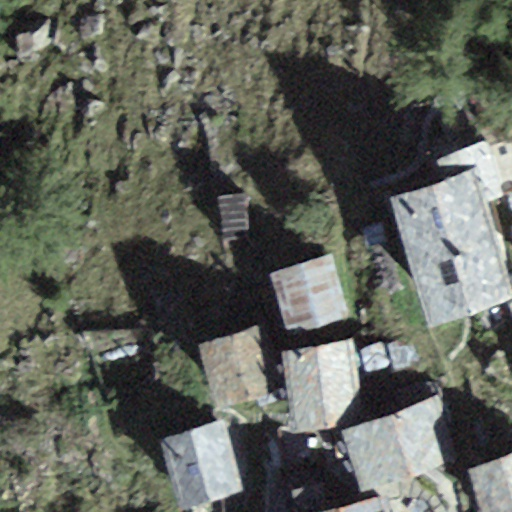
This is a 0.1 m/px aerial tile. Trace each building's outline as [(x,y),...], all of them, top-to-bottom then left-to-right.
[(442,180),(383,196),(419,330),(511,306),(486,207),(501,203),(486,146),(436,159),(442,180)] [(333,261),(272,275),(285,334),(347,320),(333,261)] [(264,325),(190,346),(207,406),(281,386),(264,325)] [(356,344),(284,349),(290,425),(361,420),(356,344)] [(436,406),(339,434),(356,493),(453,465),(436,406)] [(224,422),(159,437),(175,508),(241,493),(224,422)] [(511,511),(511,454),(477,464),(490,511),(511,511)] [(385,511),(384,498),(290,511),(385,511)]
